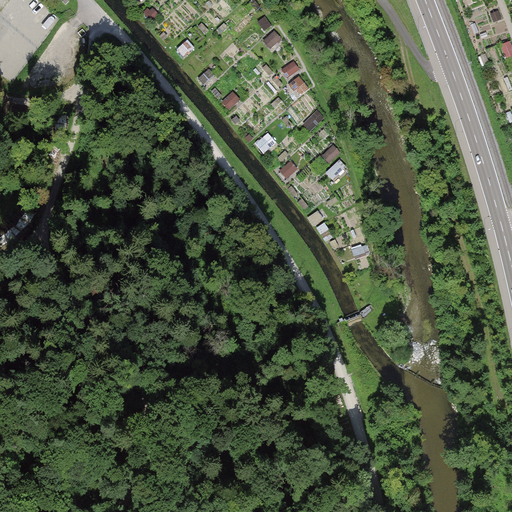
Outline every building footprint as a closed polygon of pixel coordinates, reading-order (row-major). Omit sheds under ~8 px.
[(277,29),(264,39),(271,47),(283,38),(277,29)] [(511,41),(511,39),(502,42),(506,56),(511,54),(511,41)] [(180,49),(184,55),(195,46),(190,41),(180,49)] [(295,60),(284,68),(289,76),(300,68),(295,60)] [(299,93),(309,87),(301,75),(291,81),(299,93)] [(319,110),(305,121),(310,129),(325,118),(319,110)] [(263,151),(277,142),(270,133),(257,141),(263,151)] [(331,161),(342,151),(335,144),(324,154),(331,161)] [(367,243),(354,247),(356,255),(370,251),(367,243)]
